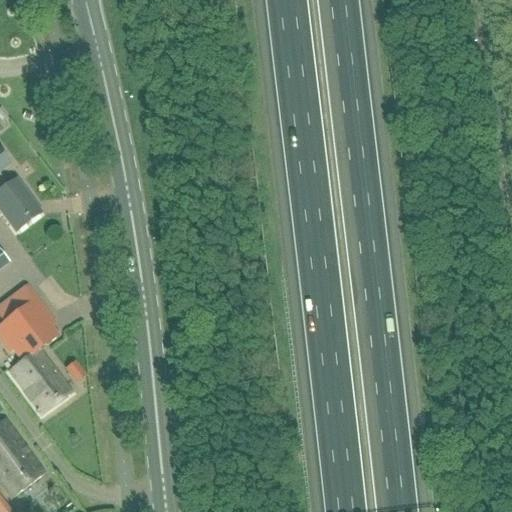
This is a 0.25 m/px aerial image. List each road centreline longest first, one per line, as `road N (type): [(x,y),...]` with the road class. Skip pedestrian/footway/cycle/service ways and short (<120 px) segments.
road 1 (tertiary): [(165,511),(127,178),(85,0)]
road 2 (motorway): [(285,0),(346,511)]
road 3 (motorway): [(398,511),(338,0)]
road 4 (tertiary): [(511,160),(486,0)]
